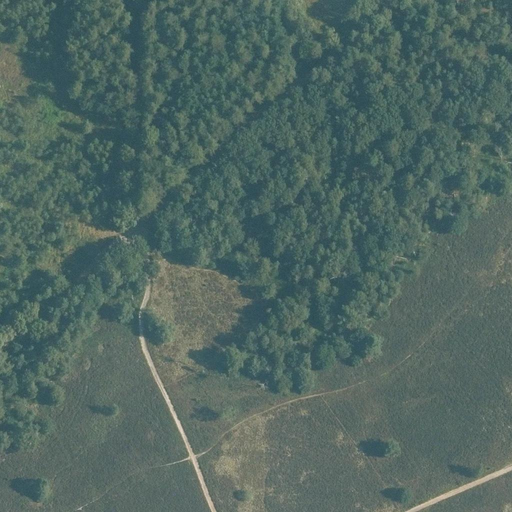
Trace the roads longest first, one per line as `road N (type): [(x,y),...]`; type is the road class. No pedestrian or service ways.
road 1 (track): [(135,234),(393,0)]
road 2 (track): [(280,101),(336,124),(388,126),(433,108),(511,111)]
road 3 (track): [(135,234),(143,0)]
road 4 (track): [(0,357),(135,234)]
